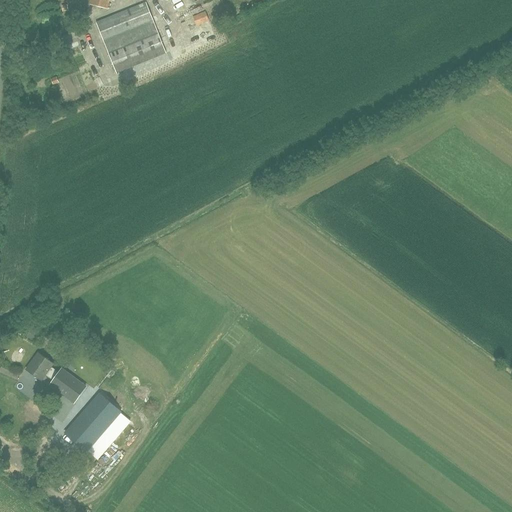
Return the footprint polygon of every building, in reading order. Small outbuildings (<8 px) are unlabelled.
[(89,0),(89,4),(108,10),(110,0),(111,1),(111,0),(89,0)] [(105,43),(154,23),(146,4),(123,13),(122,12),(97,23),(105,43)] [(205,12),(193,17),(197,26),(209,22),(205,12)] [(199,29),(202,36),(213,31),(210,24),(199,29)] [(79,39),(99,32),(97,27),(78,34),(79,39)] [(117,74),(167,54),(158,32),(108,52),(117,74)] [(34,329),(29,337),(39,342),(43,335),(34,329)] [(74,403),(86,387),(62,369),(58,374),(51,368),(54,364),(39,354),(27,370),(42,381),(46,375),(53,381),(50,385),(74,403)] [(102,391),(99,395),(75,422),(66,433),(87,450),(96,440),(97,441),(124,410),(102,391)] [(97,474),(117,452),(113,449),(93,470),(97,474)]
